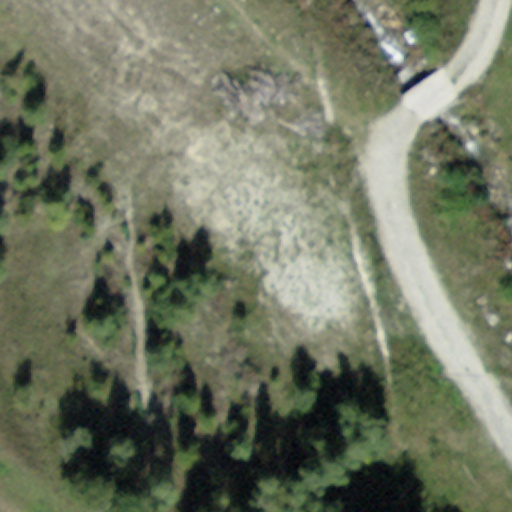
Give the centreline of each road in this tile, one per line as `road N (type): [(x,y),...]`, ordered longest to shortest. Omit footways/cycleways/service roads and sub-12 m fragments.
road 1 (track): [(511,426),(376,186),(398,105),(465,49),(473,0)]
road 2 (track): [(388,143),(189,36),(140,0)]
